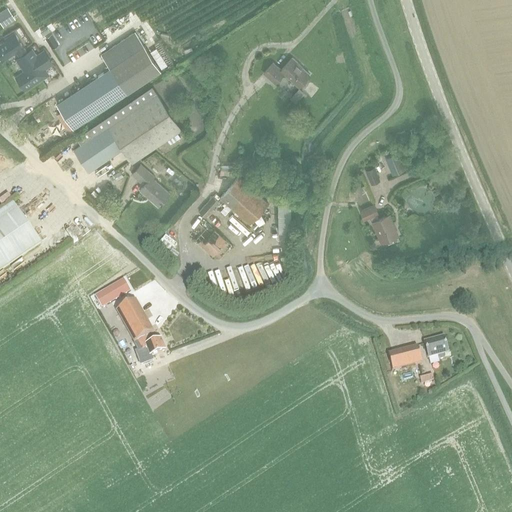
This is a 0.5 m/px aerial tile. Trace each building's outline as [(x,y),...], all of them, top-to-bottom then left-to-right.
[(0,8),(0,23),(1,25),(13,18),(5,5),(0,8)] [(73,128),(106,106),(161,70),(135,31),(101,54),(110,67),(56,102),(73,128)] [(52,33),(46,37),(52,47),(58,43),(52,33)] [(5,43),(0,46),(0,51),(6,60),(16,53),(19,58),(14,62),(18,69),(21,67),(25,72),(14,79),(18,85),(20,83),(24,89),(39,79),(35,73),(42,69),(50,64),(42,53),(42,52),(34,57),(30,51),(26,54),(14,35),(4,42),(5,43)] [(284,73),(299,86),(298,85),(308,74),(309,75),(309,74),(297,64),(298,63),(292,58),(281,70),(273,63),(264,73),(275,83),(284,73)] [(133,163),(182,129),(153,86),(77,138),(81,144),(75,149),(90,171),(123,149),(133,163)] [(299,88),(291,97),(296,102),(304,93),(299,88)] [(387,157),(394,174),(406,169),(398,152),(387,157)] [(143,164),(133,174),(144,184),(140,188),(158,204),(170,192),(153,177),(155,175),(143,164)] [(366,171),(372,184),(380,181),(374,168),(366,171)] [(224,200),(227,203),(221,211),(225,215),(232,207),(250,225),(270,204),(240,176),(221,197),(217,194),(214,196),(213,196),(209,201),(199,212),(205,217),(215,206),(219,202),(221,203),(224,200)] [(93,189),(90,193),(95,198),(98,195),(93,189)] [(291,231),(291,197),(278,197),(279,231),(291,231)] [(381,243),(398,235),(389,215),(379,219),(376,214),(378,213),(375,205),(360,211),(364,220),(369,217),(381,243)] [(0,275),(43,245),(19,210),(0,223),(0,275)] [(218,259),(232,244),(204,219),(190,233),(218,259)] [(69,227),(64,229),(69,242),(74,241),(69,227)] [(165,229),(163,233),(171,238),(174,234),(165,229)] [(33,254),(21,262),(24,267),(36,259),(33,254)] [(105,305),(129,290),(123,279),(98,295),(105,305)] [(150,359),(165,353),(160,342),(151,345),(147,337),(154,333),(136,300),(116,311),(139,353),(146,349),(150,359)] [(443,357),(449,356),(444,339),(424,344),(429,361),(438,359),(439,363),(445,362),(443,357)] [(393,374),(423,366),(419,349),(388,358),(393,374)] [(420,379),(423,393),(431,390),(431,387),(435,386),(432,376),(420,379)]
